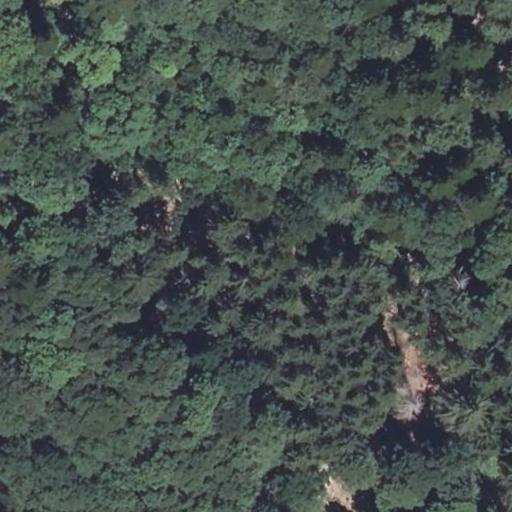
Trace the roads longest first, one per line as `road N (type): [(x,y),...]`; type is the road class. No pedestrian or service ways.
road 1 (track): [(489,255),(358,228),(227,158),(121,141),(0,139)]
road 2 (track): [(511,270),(489,255),(480,165),(502,80),(508,0)]
